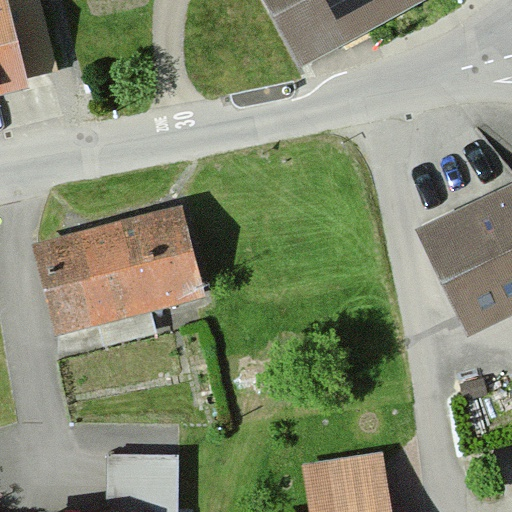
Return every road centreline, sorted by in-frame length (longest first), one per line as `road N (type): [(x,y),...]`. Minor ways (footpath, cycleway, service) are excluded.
road 1 (residential): [(370,94),(428,384),(444,511)]
road 2 (unclassified): [(370,94),(0,171)]
road 3 (unclassified): [(511,48),(370,94)]
